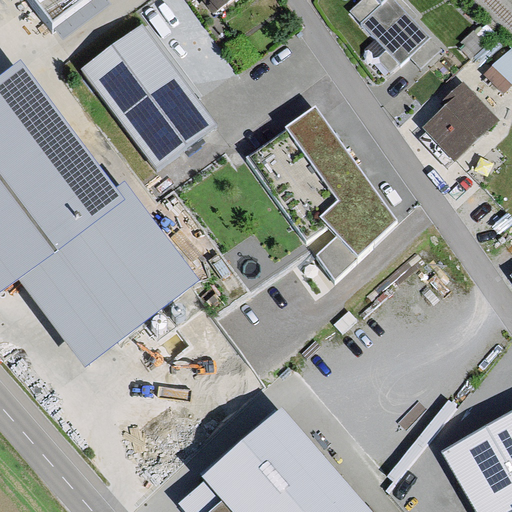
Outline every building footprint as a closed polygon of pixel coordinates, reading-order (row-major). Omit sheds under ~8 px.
[(38,0),(61,29),(99,0),(38,0)] [(192,0),(210,24),(243,0),(192,0)] [(368,0),(379,12),(360,30),(401,73),(432,44),(391,0),(368,0)] [(503,14),(488,0),(476,0),(496,20),(503,14)] [(484,32),(461,44),(471,62),(494,50),(484,32)] [(95,72),(167,163),(217,124),(144,33),(95,72)] [(488,77),(511,97),(511,50),(511,49),(488,77)] [(0,102),(0,307),(1,309),(127,213),(27,82),(0,102)] [(425,138),(450,167),(495,128),(462,90),(448,102),(452,108),(433,125),(436,128),(425,138)] [(404,229),(319,115),(256,162),(341,276),(404,229)] [(364,511),(287,424),(191,509),(193,511),(364,511)] [(511,511),(511,424),(455,458),(487,511),(511,511)]
